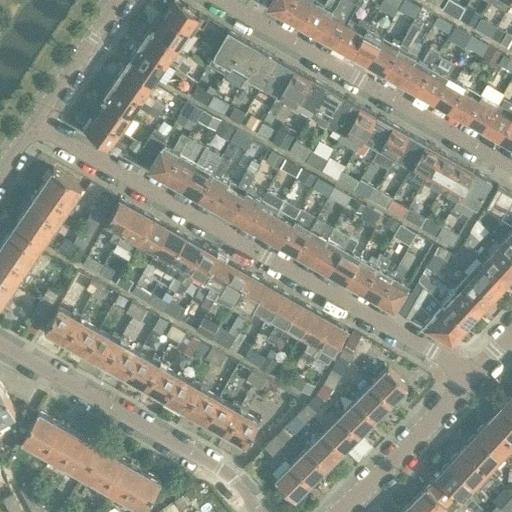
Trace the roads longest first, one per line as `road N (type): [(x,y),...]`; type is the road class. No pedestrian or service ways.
road 1 (residential): [(32,124),(472,372)]
road 2 (residential): [(217,0),(511,169)]
road 3 (residential): [(256,511),(226,475),(0,344)]
road 4 (residential): [(340,511),(472,372)]
road 5 (residential): [(32,124),(118,0)]
